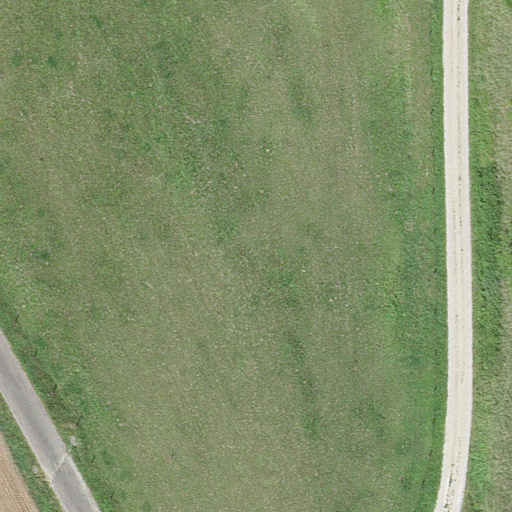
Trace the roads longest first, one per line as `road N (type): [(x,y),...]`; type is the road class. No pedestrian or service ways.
road 1 (track): [(453,0),(453,434),(433,511)]
road 2 (track): [(77,511),(0,373)]
